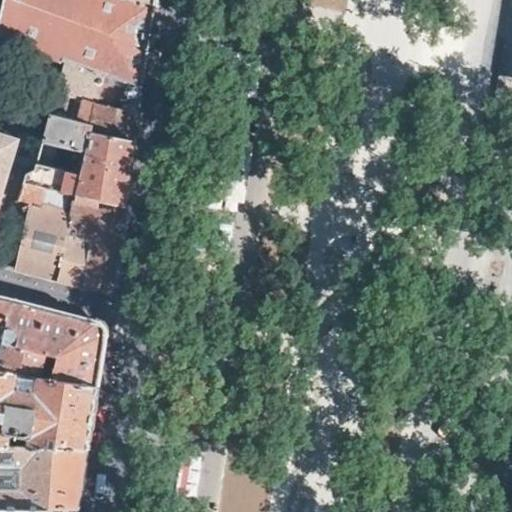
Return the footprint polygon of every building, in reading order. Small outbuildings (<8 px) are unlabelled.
[(53,9),(25,0),(0,0),(0,37),(13,42),(28,48),(43,53),(61,60),(62,55),(102,71),(107,73),(117,76),(132,80),(143,84),(146,68),(150,42),(137,38),(104,27),(53,9)] [(25,0),(53,9),(104,27),(137,38),(150,42),(153,22),(156,1),(152,0),(25,0)] [(13,42),(0,37),(0,52),(27,62),(23,73),(55,86),(61,60),(43,53),(28,48),(13,42)] [(81,96),(76,116),(93,121),(91,129),(135,137),(138,115),(143,84),(132,80),(117,76),(107,73),(102,71),(62,55),(61,60),(55,86),(55,89),(81,96)] [(84,150),(74,192),(124,204),(129,175),(135,137),(91,129),(93,121),(76,116),(50,109),(42,137),(37,154),(35,160),(55,165),(54,166),(75,170),(80,149),(84,150)] [(0,200),(20,135),(12,133),(12,132),(0,128),(0,200)] [(74,192),(23,180),(11,239),(5,266),(110,293),(117,247),(124,204),(74,192)] [(0,292),(0,326),(4,327),(0,345),(0,365),(28,370),(42,372),(48,351),(56,353),(52,374),(82,380),(97,382),(102,353),(106,329),(105,327),(103,322),(100,320),(56,308),(0,292)] [(0,442),(7,443),(9,429),(26,433),(24,444),(56,445),(73,446),(88,446),(90,433),(95,401),(97,382),(82,380),(52,374),(42,372),(28,370),(0,365),(0,442)] [(0,503),(54,504),(79,505),(80,497),(81,490),(86,461),(88,446),(73,446),(56,445),(24,444),(7,443),(0,442),(0,503)] [(0,511),(53,511),(54,504),(0,503),(0,511)]
